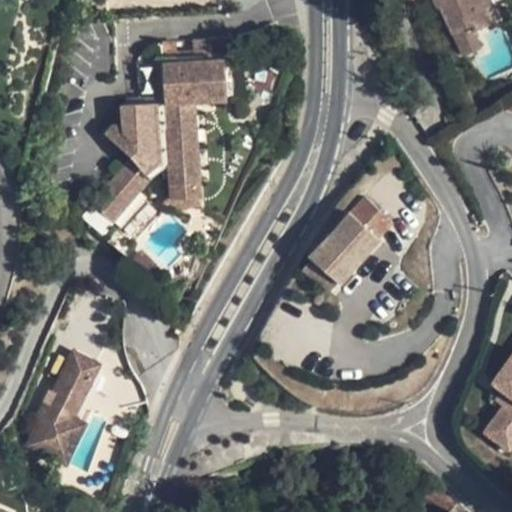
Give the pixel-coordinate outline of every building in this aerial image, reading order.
[(434,0),(438,7),(440,6),(452,33),(463,56),(481,48),(476,34),(471,32),(493,21),(486,5),(483,0),(434,0)] [(491,2),(486,5),(493,21),(498,19),(491,2)] [(194,60),(224,58),(235,58),(233,36),(192,40),(194,60)] [(228,98),(224,58),(194,60),(162,62),(165,101),(123,104),(124,129),(122,126),(119,123),(116,122),(114,122),(112,124),(110,124),(104,132),(133,156),(81,216),(102,234),(148,179),(169,164),(171,193),(171,198),(201,196),(194,100),(228,98)] [(171,198),(171,193),(162,201),(164,205),(178,208),(202,207),(201,196),(171,198)] [(336,228),(309,256),(312,259),(338,281),(340,283),(380,239),(378,237),(393,221),(365,195),(350,211),(336,228)] [(338,281),(312,259),(304,268),(329,291),(338,281)] [(511,376),(504,388),(511,393),(511,415),(497,437),(511,447),(511,376)] [(434,483),(426,496),(446,508),(454,496),(434,483)] [(454,496),(446,508),(452,511),(456,503),(459,499),(454,496)] [(452,511),(453,511),(464,511),(466,510),(456,503),(452,511)]
